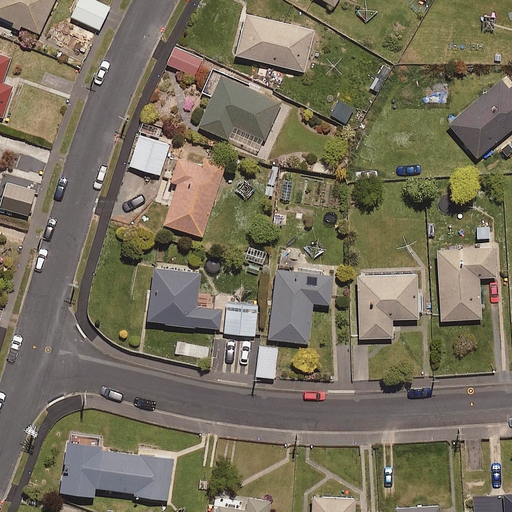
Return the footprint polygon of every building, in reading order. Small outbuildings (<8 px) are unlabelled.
[(19,17),(38,26),(49,0),(0,0),(0,16),(16,24),(19,17)] [(104,2),(99,0),(69,0),(64,10),(92,25),(104,2)] [(233,45),(302,66),(314,26),(245,4),(233,45)] [(13,44),(0,38),(0,116),(5,119),(19,79),(3,73),(13,44)] [(203,54),(172,40),(163,60),(194,75),(203,54)] [(200,85),(209,89),(196,117),(257,145),(281,94),(212,62),(200,85)] [(447,117),(477,152),(492,139),(506,156),(511,150),(511,138),(504,129),(511,121),(511,71),(507,66),(447,117)] [(169,140),(139,130),(129,160),(159,171),(169,140)] [(162,217),(201,230),(224,158),(199,150),(197,155),(178,149),(169,174),(175,176),(162,217)] [(0,201),(26,210),(36,181),(4,171),(0,182),(0,201)] [(491,234),(490,219),(473,220),(474,235),(491,234)] [(440,315),(481,313),(478,270),(494,269),(493,239),(436,242),(440,315)] [(217,322),(219,301),(195,299),(198,264),(152,259),(147,315),(217,322)] [(332,266),(274,261),(267,332),(307,336),(311,296),(329,298),(332,266)] [(416,266),(357,268),(358,331),(391,331),(391,311),(417,310),(416,266)] [(257,298),(225,295),(222,326),(253,330),(257,298)] [(277,341),(258,339),(255,371),(273,373),(277,341)] [(166,493),(172,450),(92,440),(93,433),(67,430),(60,484),(92,489),(93,481),(137,486),(136,489),(166,493)] [(310,511),(353,511),(354,491),(311,489),(310,511)] [(511,511),(511,491),(482,492),(483,511),(471,511),(511,511)] [(274,511),(275,510),(267,509),(269,495),(247,492),(245,504),(217,500),(215,511),(274,511)] [(439,511),(438,497),(394,499),(394,511),(439,511)]
